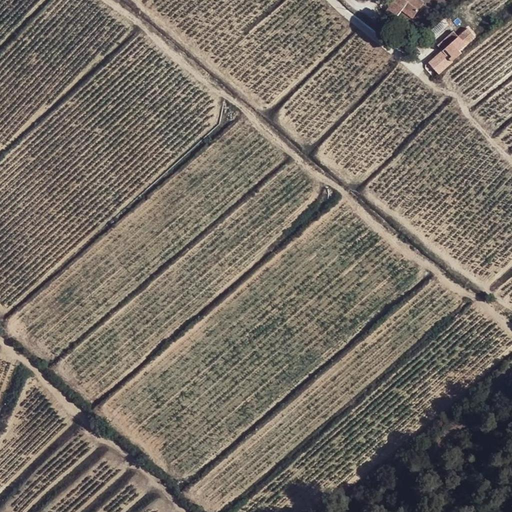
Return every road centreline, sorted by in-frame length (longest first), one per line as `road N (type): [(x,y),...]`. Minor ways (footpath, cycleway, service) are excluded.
road 1 (track): [(511,332),(104,0)]
road 2 (track): [(410,66),(457,93),(465,114),(511,161)]
